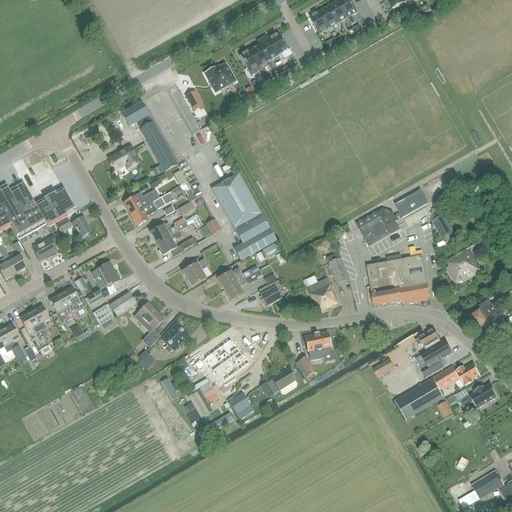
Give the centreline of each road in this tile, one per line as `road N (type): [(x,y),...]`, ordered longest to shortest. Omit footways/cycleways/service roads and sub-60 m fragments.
road 1 (unclassified): [(470,346),(418,314),(302,326),(195,311),(163,294),(119,240)]
road 2 (tertiary): [(56,131),(279,1)]
road 3 (residential): [(0,304),(119,240)]
road 4 (unclassified): [(119,240),(56,131)]
